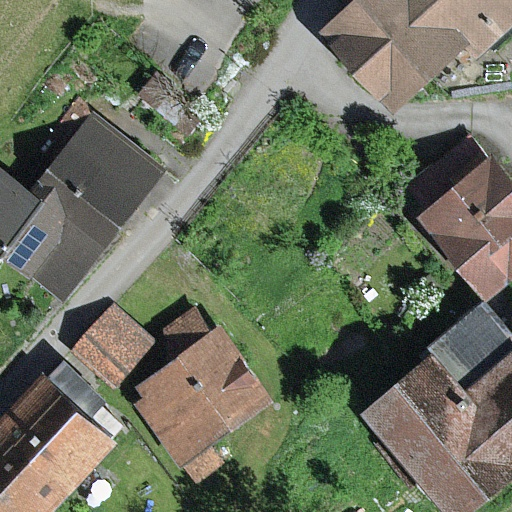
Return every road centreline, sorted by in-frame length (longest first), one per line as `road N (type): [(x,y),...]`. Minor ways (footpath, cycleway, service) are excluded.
road 1 (track): [(0,401),(248,118),(290,59)]
road 2 (track): [(290,59),(365,112),(484,118),(511,133)]
